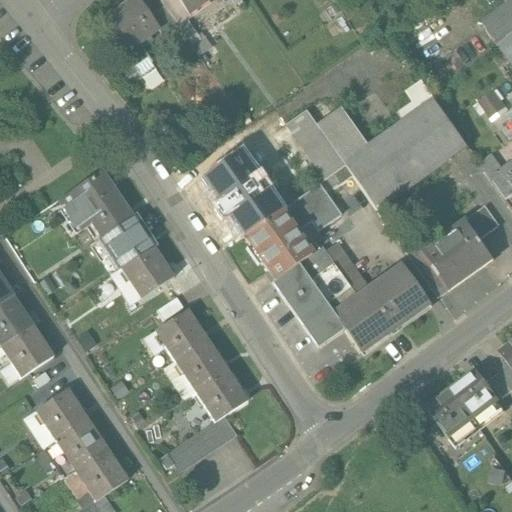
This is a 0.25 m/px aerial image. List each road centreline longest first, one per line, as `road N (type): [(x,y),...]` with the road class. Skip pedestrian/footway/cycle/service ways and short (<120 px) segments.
road 1 (residential): [(327,438),(123,137),(34,22)]
road 2 (residential): [(0,251),(174,511)]
road 3 (residential): [(511,300),(327,438)]
road 4 (residential): [(327,438),(227,511)]
